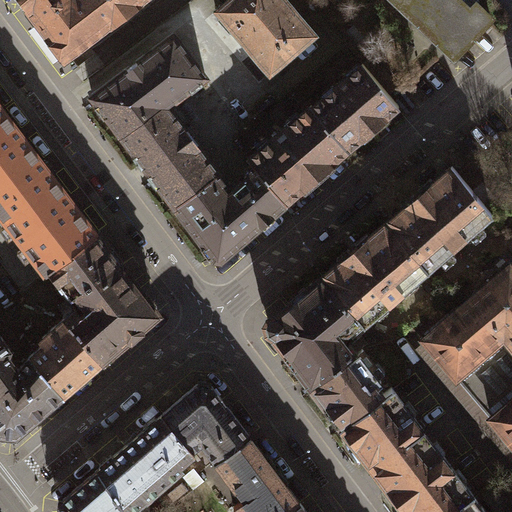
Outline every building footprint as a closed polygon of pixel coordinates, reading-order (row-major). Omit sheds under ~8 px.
[(16,0),(19,3),(25,12),(28,9),(66,58),(141,0),(16,0)] [(286,0),(228,0),(216,10),(271,74),(317,35),(286,0)] [(401,0),(400,2),(455,54),(491,16),(477,3),(473,8),(464,0),(401,0)] [(94,97),(121,133),(163,101),(166,106),(167,105),(205,76),(175,36),(94,97)] [(312,108),(348,150),(399,106),(363,64),(312,108)] [(167,105),(166,106),(163,101),(121,133),(176,205),(218,173),(167,105)] [(0,203),(47,168),(0,105),(0,203)] [(348,150),(312,108),(310,106),(250,158),(256,165),(287,202),(348,150)] [(287,202),(256,165),(229,187),(218,173),(176,205),(216,258),(221,258),(287,202)] [(451,167),(387,222),(428,269),(492,215),(451,167)] [(47,168),(0,203),(0,209),(47,271),(50,269),(97,233),(47,168)] [(364,324),(428,269),(387,222),(323,276),(361,320),(364,324)] [(73,296),(76,293),(100,275),(104,279),(121,265),(97,233),(50,269),(60,283),(62,281),(73,296)] [(143,325),(158,313),(121,265),(104,279),(100,275),(76,293),(86,306),(90,303),(92,305),(82,313),(77,306),(65,317),(102,360),(127,338),(130,341),(145,328),(143,325)] [(511,266),(510,265),(424,338),(511,441),(511,266)] [(268,331),(273,334),(313,387),(356,355),(338,332),(340,330),(341,331),(349,331),(361,320),(323,276),(275,317),(270,319),(267,324),(268,331)] [(45,343),(30,355),(63,394),(102,360),(65,317),(40,338),(45,343)] [(30,355),(19,368),(9,354),(11,349),(0,333),(0,429),(1,431),(17,434),(63,394),(30,355)] [(313,387),(344,426),(385,395),(378,385),(382,382),(371,368),(376,365),(363,349),(356,355),(313,387)] [(163,413),(193,448),(194,447),(202,440),(216,459),(249,434),(213,385),(197,384),(163,413)] [(357,444),(374,466),(424,429),(394,389),(385,395),(344,426),(347,431),(346,434),(347,437),(350,442),(353,444),(357,444)] [(193,448),(163,413),(99,468),(130,511),(146,498),(184,466),(182,463),(197,450),(194,447),(193,448)] [(386,483),(408,511),(450,511),(474,494),(437,445),(430,437),(424,429),(374,466),(380,475),(386,483)] [(237,511),(287,511),(300,502),(254,441),(249,434),(216,459),(221,465),(245,497),(233,506),(237,511)] [(128,511),(130,511),(99,468),(63,498),(61,511),(128,511)] [(487,511),(474,494),(450,511),(487,511)] [(307,511),(300,502),(287,511),(307,511)]
